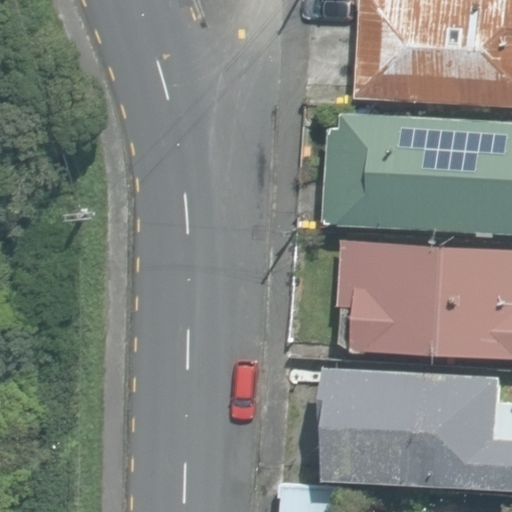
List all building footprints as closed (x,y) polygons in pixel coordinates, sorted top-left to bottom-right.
[(511,0),(369,0),(365,93),(511,99),(511,0)] [(334,125),(329,220),(511,228),(511,118),(350,111),(349,126),(334,125)] [(359,349),(511,356),(511,246),(347,238),(344,305),(348,305),(346,340),(359,341),(359,349)] [(330,476),(511,486),(511,400),(506,400),(507,375),(337,365),(330,476)] [(285,511),(357,511),(359,491),(288,485),(285,511)] [(434,511),(469,511),(470,499),(435,496),(434,511)] [(404,511),(405,499),(364,497),(363,511),(404,511)]
